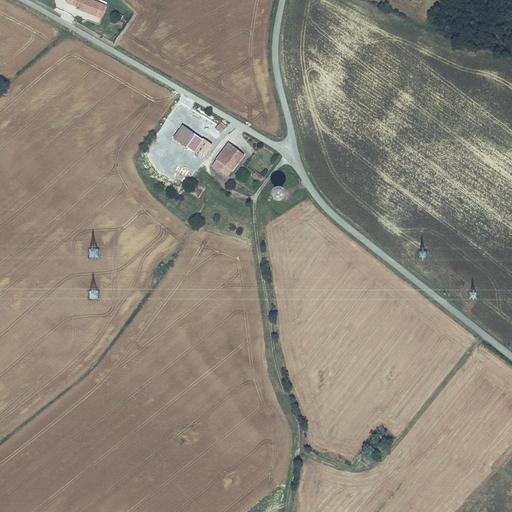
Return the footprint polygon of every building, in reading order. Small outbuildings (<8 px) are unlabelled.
[(73,7),(92,15),(97,0),(72,0),(71,4),(74,6),(73,7)] [(104,1),(100,0),(97,0),(92,15),(97,17),(104,1)] [(223,134),(228,128),(222,123),(217,129),(223,134)] [(194,152),(197,149),(203,140),(184,126),(175,139),(194,152)] [(203,140),(197,149),(205,154),(211,145),(203,140)] [(214,165),(216,166),(220,161),(226,165),(222,171),(229,175),(245,154),(229,143),(214,165)] [(205,154),(197,149),(194,152),(202,158),(205,154)] [(226,165),(220,161),(216,166),(222,171),(226,165)] [(257,170),(254,175),(262,180),(265,175),(257,170)] [(89,290),(89,299),(97,299),(97,290),(89,290)]
